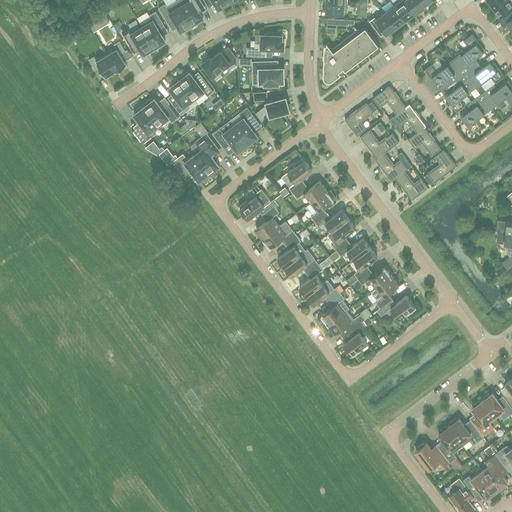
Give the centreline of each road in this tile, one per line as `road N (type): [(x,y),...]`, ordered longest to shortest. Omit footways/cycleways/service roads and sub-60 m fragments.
road 1 (residential): [(318,124),(213,202),(350,380),(452,303)]
road 2 (residential): [(452,303),(318,124)]
road 3 (residential): [(308,14),(241,21),(115,105)]
road 4 (residential): [(511,126),(472,157),(400,63)]
road 5 (residential): [(489,353),(387,435)]
